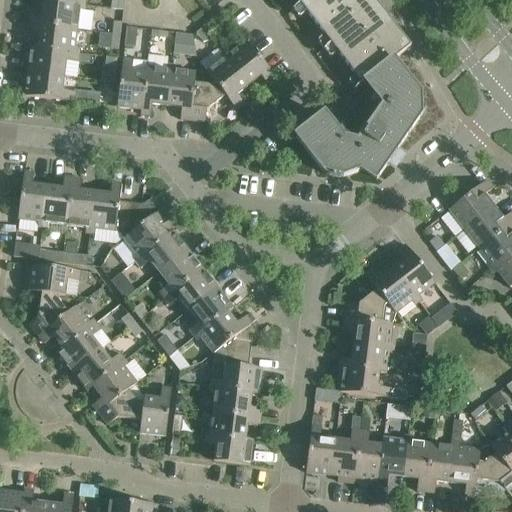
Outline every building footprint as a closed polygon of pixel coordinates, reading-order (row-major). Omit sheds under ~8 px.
[(30,15),(29,24),(77,29),(79,10),(84,11),(84,6),(36,0),(36,1),(43,2),(42,16),(30,15)] [(123,11),(124,0),(112,0),(112,9),(123,11)] [(362,85),(366,82),(394,60),(407,50),(411,47),(385,14),(388,12),(384,7),(381,9),(374,0),(303,0),(299,4),(362,85)] [(224,13),(212,22),(216,28),(228,19),(224,13)] [(113,22),(112,34),(120,35),(121,27),(122,23),(121,23),(113,22)] [(31,48),(79,54),(79,49),(74,49),(77,29),(29,24),(28,32),(40,34),(38,48),(31,47),(31,48)] [(125,40),(124,47),(135,49),(136,42),(138,30),(127,28),(125,40)] [(203,28),(196,34),(204,43),(213,40),(203,28)] [(112,34),(110,49),(118,50),(120,35),(112,34)] [(192,37),(175,34),(173,56),(197,59),(192,37)] [(227,50),(223,53),(249,85),(261,76),(268,86),(276,80),(246,41),(230,54),(227,50)] [(31,48),(28,72),(64,76),(66,61),(78,62),(79,54),(31,48)] [(223,60),(207,71),(237,110),(244,104),(237,95),(249,85),(223,53),(220,56),(223,60)] [(123,60),(117,108),(141,110),(140,115),(141,115),(147,67),(146,67),(147,62),(123,60)] [(424,98),(394,60),(366,82),(384,105),(358,144),(342,139),(324,115),(295,138),(325,175),(338,179),(362,170),(376,180),(424,111),(424,98)] [(151,104),(167,106),(172,65),(167,65),(166,70),(147,67),(141,115),(150,116),(151,104)] [(189,121),(195,73),(176,71),(176,66),(172,65),(167,106),(182,108),(180,120),(189,121)] [(237,110),(207,71),(206,72),(215,83),(211,86),(195,84),(196,73),(195,73),(189,121),(205,123),(206,111),(225,96),(236,110),(237,110)] [(28,72),(25,97),(73,102),(74,92),(62,91),(64,76),(28,72)] [(87,93),(85,104),(98,105),(100,95),(87,93)] [(349,95),(328,112),(336,123),(358,106),(349,95)] [(34,173),(24,172),(18,220),(38,223),(38,228),(42,228),(47,187),(32,185),(34,173)] [(47,224),(66,226),(73,178),(64,177),(62,189),(47,187),(42,228),(47,229),(47,224)] [(73,178),(66,226),(85,228),(85,233),(90,234),(95,193),(80,191),(81,179),(73,178)] [(487,181),(440,218),(455,238),(461,233),(493,207),(484,195),(493,188),(493,187),(487,181)] [(95,193),(90,234),(94,234),(95,230),(115,232),(116,225),(119,202),(121,184),(111,183),(110,195),(95,193)] [(143,205),(141,205),(139,221),(142,226),(162,210),(152,198),(143,205)] [(116,225),(115,232),(120,233),(127,226),(130,203),(119,202),(116,225)] [(127,226),(120,233),(124,239),(123,239),(124,240),(142,226),(139,221),(141,205),(130,203),(127,226)] [(468,234),(480,249),(511,223),(511,211),(503,219),(493,207),(461,233),(464,237),(468,234)] [(162,210),(142,226),(124,240),(136,255),(132,258),(135,262),(173,232),(172,231),(167,236),(158,225),(167,217),(162,210)] [(511,223),(480,249),(492,264),(488,267),(491,271),(511,253),(511,223)] [(173,232),(135,262),(140,269),(150,261),(159,274),(188,251),(173,232)] [(67,242),(65,252),(76,254),(78,243),(67,242)] [(40,246),(15,243),(13,257),(38,260),(39,251),(40,246)] [(405,261),(393,270),(407,289),(418,303),(422,300),(419,296),(435,284),(405,245),(397,251),(405,261)] [(445,245),(436,252),(451,271),(460,264),(445,245)] [(46,251),(45,261),(62,263),(63,253),(46,251)] [(188,251),(159,274),(168,285),(159,293),(164,300),(203,270),(188,251)] [(62,263),(86,266),(87,256),(63,253),(62,263)] [(510,288),(511,286),(511,253),(491,271),(493,275),(497,272),(510,288)] [(24,290),(29,291),(65,295),(66,280),(87,282),(88,273),(27,265),(24,290)] [(179,299),(189,311),(217,289),(203,270),(164,300),(170,307),(179,299)] [(373,270),(366,276),(396,314),(411,302),(414,306),(418,303),(407,289),(393,270),(381,280),(373,270)] [(395,314),(396,314),(366,276),(365,276),(376,290),(357,305),(345,304),(344,320),(392,325),(392,324),(381,323),(383,307),(387,304),(395,314)] [(127,287),(120,293),(125,300),(133,294),(127,287)] [(232,308),(217,289),(189,311),(198,323),(189,331),(194,337),(232,308)] [(65,295),(29,291),(28,292),(42,293),(39,317),(29,325),(39,337),(77,307),(76,306),(68,313),(58,300),(58,295),(64,296),(65,295)] [(331,293),(330,302),(342,303),(343,294),(331,293)] [(140,319),(147,313),(140,305),(133,311),(140,319)] [(457,312),(451,305),(443,312),(448,319),(457,312)] [(89,322),(77,307),(39,337),(44,344),(54,337),(63,348),(57,352),(58,353),(96,323),(93,320),(89,322)] [(261,336),(258,333),(245,317),(236,324),(227,313),(233,308),(232,308),(194,337),(197,341),(201,338),(213,354),(231,339),(235,343),(251,345),(251,343),(261,336)] [(154,323),(147,313),(140,319),(147,328),(154,323)] [(121,320),(128,328),(135,323),(128,314),(121,320)] [(430,318),(420,326),(427,335),(437,327),(430,318)] [(392,325),(344,320),(343,328),(355,330),(353,345),(394,350),(394,345),(389,344),(392,325)] [(101,330),(96,323),(58,353),(72,372),(101,350),(91,338),(101,330)] [(142,332),(135,323),(128,328),(135,337),(142,332)] [(415,335),(413,351),(425,353),(427,336),(415,335)] [(165,336),(157,342),(169,357),(176,351),(165,336)] [(222,348),(227,354),(250,357),(251,345),(235,343),(231,339),(213,354),(222,348)] [(339,358),(338,367),(386,373),(388,354),(393,354),(394,350),(353,345),(351,360),(339,358)] [(211,379),(210,388),(258,394),(261,369),(248,367),(250,357),(227,354),(222,348),(215,353),(211,379)] [(110,361),(101,350),(72,372),(87,391),(125,361),(120,354),(110,361)] [(189,367),(182,358),(174,363),(179,370),(189,367)] [(125,361),(87,391),(88,392),(93,387),(102,398),(93,406),(98,412),(136,383),(124,368),(128,365),(125,361)] [(414,364),(413,376),(421,377),(422,364),(414,364)] [(386,373),(338,367),(338,368),(343,369),(340,393),(388,398),(389,389),(377,387),(379,373),(386,374),(386,373)] [(141,434),(145,398),(144,398),(134,385),(137,384),(136,383),(98,412),(108,425),(117,418),(141,421),(139,434),(141,434)] [(165,437),(171,389),(161,388),(160,400),(145,398),(141,434),(165,437)] [(212,412),(260,418),(261,409),(249,408),(251,394),(258,395),(258,394),(210,388),(210,393),(214,393),(212,412)] [(389,389),(388,398),(406,401),(407,391),(389,389)] [(488,400),(495,409),(505,401),(498,393),(488,400)] [(187,402),(180,396),(178,395),(177,408),(187,409),(187,402)] [(480,407),(470,415),(474,421),(484,413),(480,407)] [(259,427),(260,418),(212,412),(210,432),(205,431),(204,436),(252,442),(253,440),(245,440),(247,426),(259,427)] [(182,433),(184,417),(174,415),(172,432),(182,433)] [(312,425),(306,473),(331,476),(336,440),(320,438),(321,426),(323,417),(313,416),(312,425)] [(353,417),(352,429),(361,430),(362,418),(353,417)] [(362,418),(361,430),(369,431),(371,419),(362,418)] [(450,447),(431,444),(425,492),(434,494),(436,482),(451,483),(458,421),(454,420),(450,447)] [(458,421),(451,483),(466,485),(464,497),(473,498),(479,450),(460,448),(463,422),(458,421)] [(505,433),(490,445),(511,472),(511,433),(506,426),(503,429),(505,433)] [(350,442),(336,440),(331,476),(338,477),(338,482),(354,484),(355,479),(361,431),(352,430),(350,442)] [(369,432),(361,431),(355,479),(377,482),(377,487),(378,487),(383,439),(382,446),(368,444),(369,432)] [(215,446),(213,462),(249,466),(252,442),(204,436),(203,444),(215,446)] [(403,441),(383,439),(378,487),(386,488),(388,476),(403,478),(408,437),(403,436),(403,441)] [(417,491),(425,492),(431,444),(412,442),(413,437),(408,437),(403,478),(418,479),(417,491)] [(178,456),(180,445),(172,444),(170,455),(178,456)] [(479,450),(473,498),(474,498),(476,480),(500,483),(501,485),(506,491),(508,493),(511,489),(511,472),(490,445),(489,446),(480,450),(479,450)] [(81,485),(80,496),(98,498),(99,487),(81,485)] [(23,494),(0,491),(0,492),(0,511),(21,511),(25,489),(24,489),(23,494)] [(46,511),(47,504),(32,502),(33,491),(25,489),(21,511),(46,511)] [(71,511),(73,495),(64,494),(62,506),(47,504),(46,511),(71,511)] [(156,511),(157,505),(109,500),(107,511),(156,511)]
